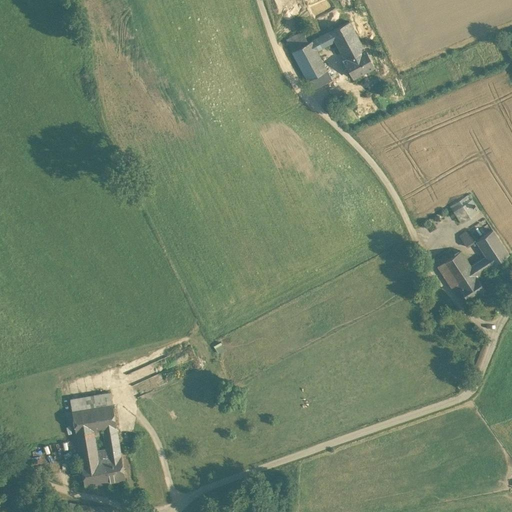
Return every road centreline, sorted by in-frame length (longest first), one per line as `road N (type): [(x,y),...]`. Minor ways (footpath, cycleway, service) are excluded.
road 1 (unclassified): [(260,0),(288,73),(352,134),(400,196),(448,289),(498,329)]
road 2 (unclassified): [(498,329),(464,396),(195,493),(178,510)]
road 3 (track): [(511,26),(395,74)]
